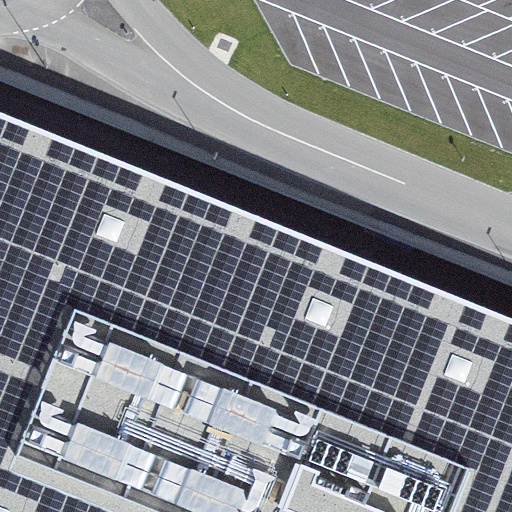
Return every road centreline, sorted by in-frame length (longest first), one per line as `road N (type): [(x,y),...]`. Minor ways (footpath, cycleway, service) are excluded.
road 1 (unclassified): [(191,84),(255,123),(511,231)]
road 2 (unclassified): [(5,0),(112,56),(191,84)]
